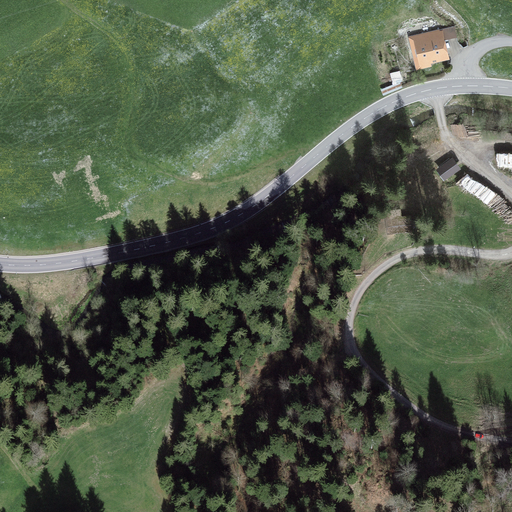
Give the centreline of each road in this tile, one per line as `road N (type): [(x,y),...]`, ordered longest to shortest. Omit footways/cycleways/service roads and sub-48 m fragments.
road 1 (secondary): [(0,263),(88,259),(181,238),(261,200),(396,100),(434,88),(511,89)]
road 2 (track): [(511,252),(428,250),(390,262),(359,293),(349,337),(361,365),(416,410),(511,441)]
road 3 (track): [(313,157),(298,147),(212,182),(130,147),(124,124),(134,85),(120,42),(68,0)]
road 4 (track): [(434,88),(449,141),(511,194)]
